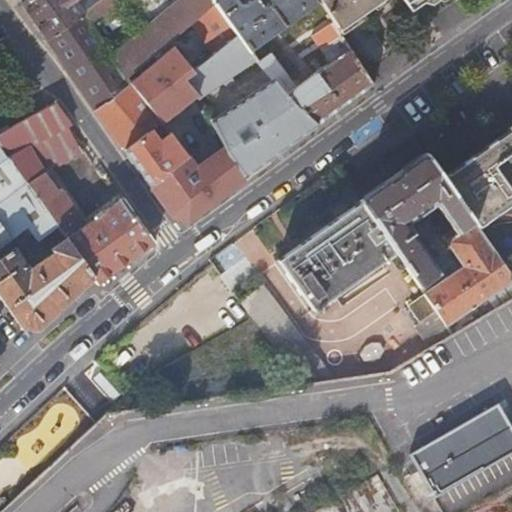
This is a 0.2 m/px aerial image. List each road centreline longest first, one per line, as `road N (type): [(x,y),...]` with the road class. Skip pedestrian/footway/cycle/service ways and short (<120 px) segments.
road 1 (residential): [(179,253),(511,11)]
road 2 (residential): [(179,253),(0,3)]
road 3 (residential): [(0,408),(179,253)]
